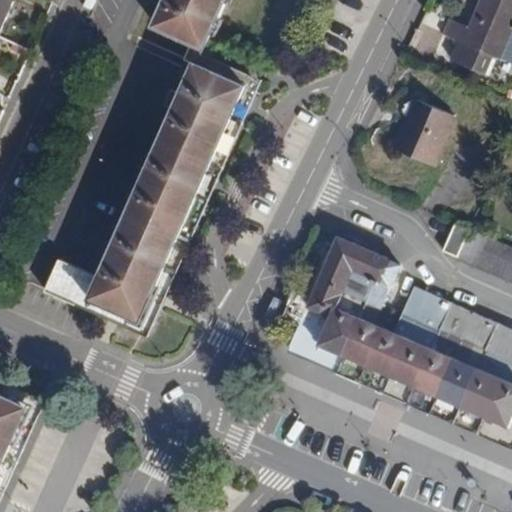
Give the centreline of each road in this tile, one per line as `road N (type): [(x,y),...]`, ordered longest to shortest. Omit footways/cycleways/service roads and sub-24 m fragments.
road 1 (residential): [(307,181),(188,408)]
road 2 (residential): [(307,181),(394,218),(460,284),(511,306)]
road 3 (residential): [(188,408),(0,327)]
road 4 (residential): [(397,0),(307,181)]
road 5 (residential): [(76,0),(0,169)]
road 6 (residential): [(403,511),(287,464)]
